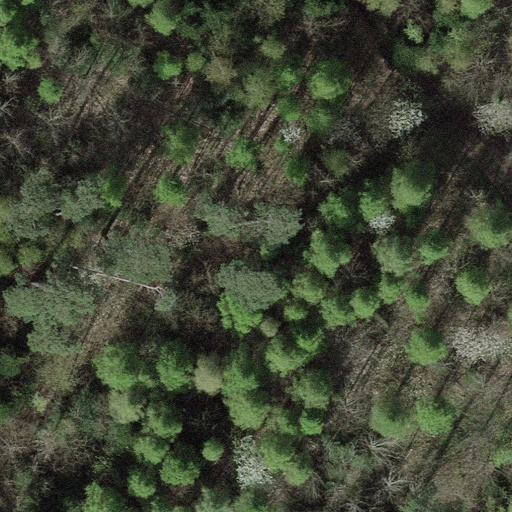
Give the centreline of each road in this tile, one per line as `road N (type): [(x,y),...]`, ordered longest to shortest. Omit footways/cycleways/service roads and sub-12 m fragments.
road 1 (track): [(0,414),(154,283),(363,138),(433,110),(511,127)]
road 2 (track): [(343,0),(511,190)]
